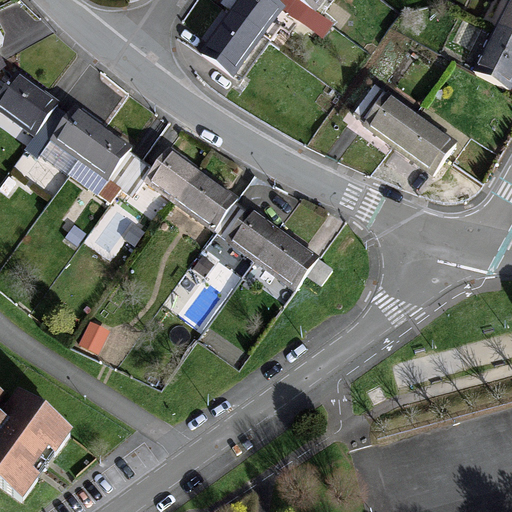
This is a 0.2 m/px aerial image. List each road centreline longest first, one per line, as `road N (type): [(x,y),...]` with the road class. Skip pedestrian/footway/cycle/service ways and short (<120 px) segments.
road 1 (residential): [(119,511),(395,308),(468,243)]
road 2 (residential): [(125,58),(237,139),(468,243)]
